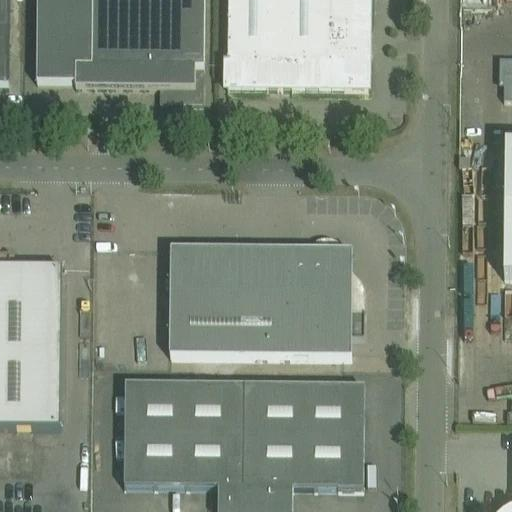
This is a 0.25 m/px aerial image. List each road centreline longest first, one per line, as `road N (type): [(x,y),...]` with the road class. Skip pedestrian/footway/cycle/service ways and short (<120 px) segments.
road 1 (residential): [(430,172),(0,169)]
road 2 (residential): [(429,511),(430,172)]
road 3 (unclassified): [(430,172),(432,0)]
